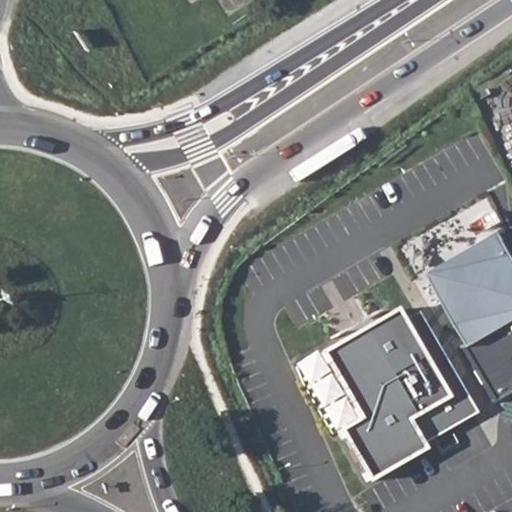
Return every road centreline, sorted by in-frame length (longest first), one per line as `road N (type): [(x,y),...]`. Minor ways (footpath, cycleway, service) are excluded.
road 1 (primary): [(171,317),(199,226),(247,176),(511,6)]
road 2 (primary): [(405,0),(221,127),(133,162),(100,160)]
road 3 (primary): [(171,317),(156,230),(100,160)]
road 4 (primary): [(0,482),(83,458),(132,415)]
